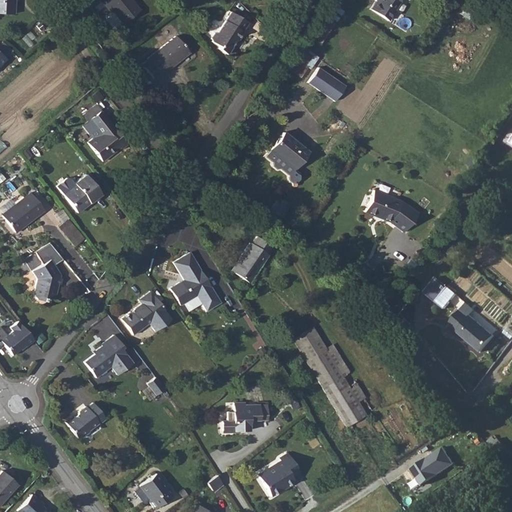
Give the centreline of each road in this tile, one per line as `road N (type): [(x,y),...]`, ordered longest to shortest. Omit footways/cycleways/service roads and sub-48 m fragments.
road 1 (residential): [(24,392),(189,180),(298,0)]
road 2 (track): [(60,0),(85,54),(189,180)]
